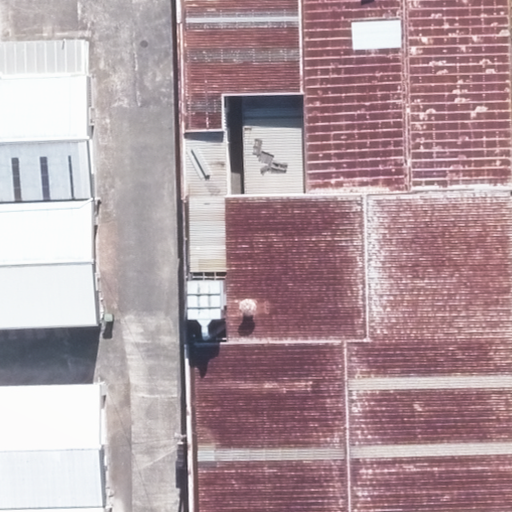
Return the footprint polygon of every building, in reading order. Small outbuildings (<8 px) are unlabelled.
[(511,0),(200,0),(204,236),(511,236),(511,0)] [(107,91),(0,92),(0,212),(107,211),(107,91)] [(0,212),(0,335),(108,334),(107,211),(0,212)] [(511,511),(511,236),(204,236),(203,511),(511,511)] [(123,511),(120,381),(0,384),(0,511),(123,511)]
